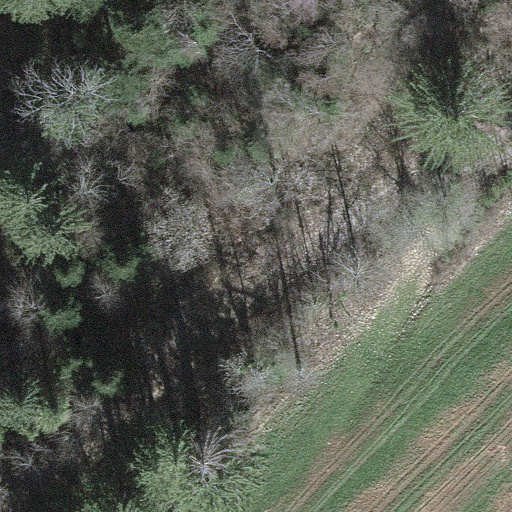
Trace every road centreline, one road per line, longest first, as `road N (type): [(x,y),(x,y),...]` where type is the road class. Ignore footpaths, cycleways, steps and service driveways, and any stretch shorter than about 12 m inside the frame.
road 1 (track): [(14,511),(309,238),(410,177),(511,132)]
road 2 (track): [(309,238),(455,0)]
